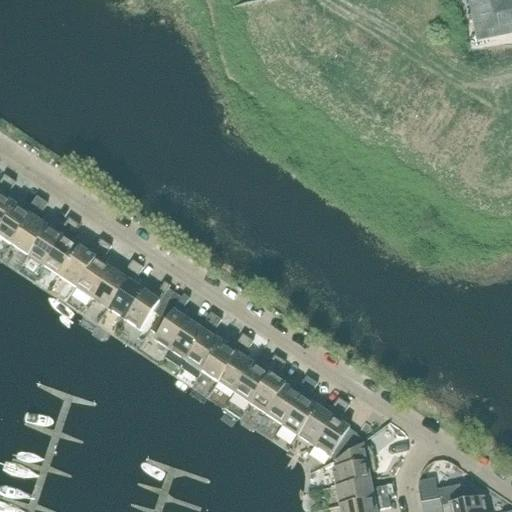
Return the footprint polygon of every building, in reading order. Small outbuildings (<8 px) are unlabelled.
[(292,28),(285,0),(286,0),(271,0),(247,6),(229,11),(230,14),(252,8),(260,36),(292,28)] [(511,0),(468,0),(478,42),(511,35),(511,0)] [(0,196),(10,181),(5,177),(0,184),(0,196)] [(10,194),(16,184),(10,181),(0,196),(0,230),(16,207),(9,203),(13,196),(10,194)] [(0,238),(12,247),(42,202),(37,198),(31,208),(27,205),(22,212),(16,207),(0,230),(0,238)] [(42,215),(48,206),(42,202),(12,247),(28,258),(47,229),(41,224),(45,217),(42,215)] [(44,268),(74,223),(69,220),(63,229),(59,226),(54,233),(47,229),(28,258),(44,268)] [(73,236),(80,227),(74,223),(44,268),(60,279),(79,250),(73,245),(77,239),(73,236)] [(76,289),(106,245),(101,241),(94,250),(91,248),(86,254),(79,250),(60,279),(76,289)] [(105,258),(112,248),(106,245),(76,289),(92,300),(111,271),(105,267),(109,260),(105,258)] [(108,311),(138,266),(133,262),(126,271),(123,269),(118,276),(111,271),(92,300),(108,311)] [(137,279),(144,270),(138,266),(108,311),(124,322),(143,293),(137,288),(141,281),(137,279)] [(140,332),(170,288),(164,284),(158,293),(155,290),(150,297),(143,293),(124,322),(140,332)] [(184,310),(190,300),(184,296),(177,306),(170,302),(150,332),(157,336),(154,341),(170,353),(190,324),(183,319),(187,312),(184,310)] [(186,363),(216,318),(211,314),(205,324),(201,321),(196,328),(190,324),(170,353),(186,363)] [(216,331),(222,322),(216,318),(186,363),(202,374),(222,345),(215,340),(219,333),(216,331)] [(218,384),(248,339),(243,336),(237,345),(233,342),(228,349),(222,345),(202,374),(218,384)] [(247,352),(254,343),(248,339),(218,384),(234,395),(253,366),(247,362),(251,355),(247,352)] [(250,406),(280,361),(275,357),(268,366),(265,364),(260,371),(253,366),(234,395),(250,406)] [(279,374),(286,364),(280,361),(250,406),(266,416),(285,387),(279,383),(283,376),(279,374)] [(282,427),(312,382),(307,378),(300,388),(297,385),(292,392),(285,387),(266,416),(282,427)] [(311,395),(318,386),(312,382),(282,427),(298,438),(317,409),(311,404),(315,397),(311,395)] [(314,448),(344,403),(339,400),(332,409),(329,406),(324,413),(317,409),(298,438),(314,448)] [(335,461),(364,445),(356,436),(349,431),(350,430),(342,425),(347,419),(343,416),(350,407),(344,403),(314,448),(330,459),(331,459),(335,461)] [(374,462),(372,453),(364,445),(335,461),(337,469),(332,470),(336,489),(370,483),(369,475),(377,473),(374,462)] [(442,476),(452,459),(437,451),(427,468),(442,476)] [(387,488),(372,491),(370,483),(336,489),(340,508),(389,499),(387,488)] [(475,500),(474,496),(460,487),(438,491),(442,511),(485,511),(483,499),(475,500)] [(377,511),(391,509),(389,499),(340,508),(340,511),(377,511)]
